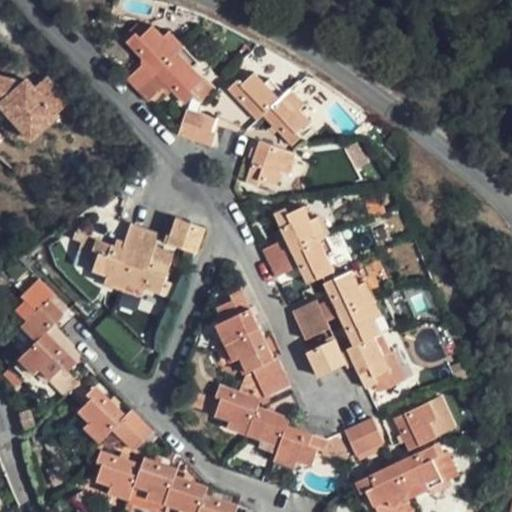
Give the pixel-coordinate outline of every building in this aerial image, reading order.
[(192,63),(199,58),(172,27),(165,34),(155,23),(143,34),(139,30),(130,39),(150,61),(131,78),(151,101),(169,85),(185,103),(196,94),(191,89),(204,77),(192,63)] [(309,102),(293,87),(289,91),(273,76),(269,80),(258,69),(246,82),(242,78),(232,89),(261,117),(267,111),(299,141),(308,132),(303,128),(315,115),(305,105),(309,102)] [(0,100),(5,102),(33,136),(71,104),(48,75),(36,84),(28,75),(24,78),(0,74),(0,100)] [(0,100),(0,115),(23,144),(33,136),(5,102),(0,100)] [(214,129),(218,116),(191,108),(182,134),(215,145),(220,131),(214,129)] [(290,172),(298,150),(263,138),(248,181),(261,185),(263,178),(280,184),(285,171),(290,172)] [(345,246),(327,211),(321,214),(315,198),(300,206),(297,200),(285,206),(296,231),(274,242),(288,271),(311,259),(321,280),(347,267),(339,249),(345,246)] [(205,247),(215,222),(186,210),(175,237),(205,247)] [(178,261),(160,254),(169,230),(142,218),(131,242),(107,233),(102,247),(108,249),(103,262),(117,268),(113,276),(148,290),(151,281),(167,287),(178,261)] [(402,342),(388,314),(394,311),(379,279),(371,283),(365,268),(338,281),(353,312),(347,314),(380,379),(390,374),(387,368),(402,359),(396,345),(402,342)] [(287,350),(253,282),(243,287),(246,294),(230,301),(237,316),(230,318),(247,355),(254,351),(263,370),(268,368),(279,390),(304,377),(290,349),(287,350)] [(87,364),(56,334),(72,317),(40,286),(30,295),(34,299),(23,310),(35,321),(29,327),(45,343),(30,360),(44,375),(49,370),(59,379),(71,367),(78,374),(87,364)] [(341,318),(327,291),(304,303),(318,331),(341,318)] [(110,338),(129,319),(116,305),(103,318),(97,325),(110,338)] [(125,354),(143,334),(129,319),(110,338),(125,354)] [(358,354),(347,330),(319,344),(330,368),(358,354)] [(158,349),(143,334),(125,354),(139,368),(158,349)] [(161,432),(138,409),(131,416),(100,386),(88,398),(91,402),(82,412),(94,424),(91,427),(107,443),(121,430),(143,450),(161,432)] [(332,438),(292,425),(295,417),(265,407),(267,401),(222,386),(218,397),(224,399),(218,415),(232,420),(229,428),(265,440),(263,445),(282,452),(279,461),(300,468),(303,459),(317,464),(323,448),(328,450),(332,438)] [(442,434),(435,420),(441,417),(433,400),(399,416),(414,447),(442,434)] [(387,441),(376,416),(350,429),(361,453),(387,441)] [(449,481),(439,457),(444,455),(439,443),(362,482),(368,493),(373,490),(381,507),(395,500),(398,507),(449,481)] [(238,511),(243,501),(210,489),(212,484),(180,473),(182,468),(148,455),(145,463),(105,449),(101,461),(108,463),(103,479),(115,483),(112,490),(134,498),(137,491),(150,496),(148,503),(172,511),(238,511)]
